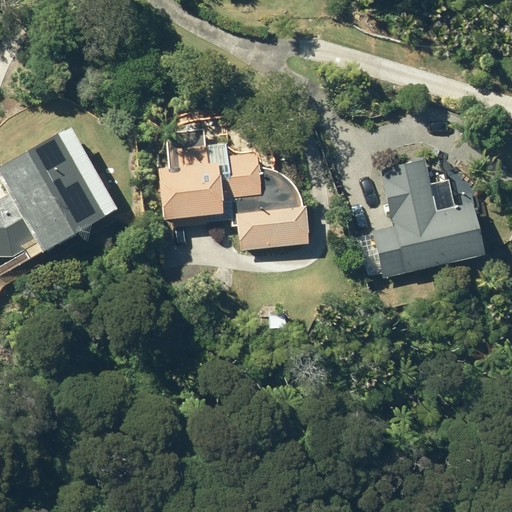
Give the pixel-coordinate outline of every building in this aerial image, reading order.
[(17,253),(21,262),(106,211),(60,128),(0,162),(0,257),(8,258),(17,253)] [(232,227),(234,252),(305,245),(300,208),(295,208),(295,202),(293,195),(290,188),(284,182),(279,177),(272,173),(264,169),(255,166),(253,154),(224,157),(223,145),(171,150),(174,169),(150,170),(155,222),(214,216),(213,201),(223,200),(227,228),(232,227)] [(368,233),(379,279),(477,257),(465,205),(448,208),(443,181),(425,185),(419,159),(376,169),(389,229),(368,233)] [(511,248),(508,239),(502,242),(508,255),(511,253),(511,248)] [(294,291),(294,304),(307,303),(306,291),(294,291)] [(263,312),(263,330),(280,330),(280,312),(263,312)]
